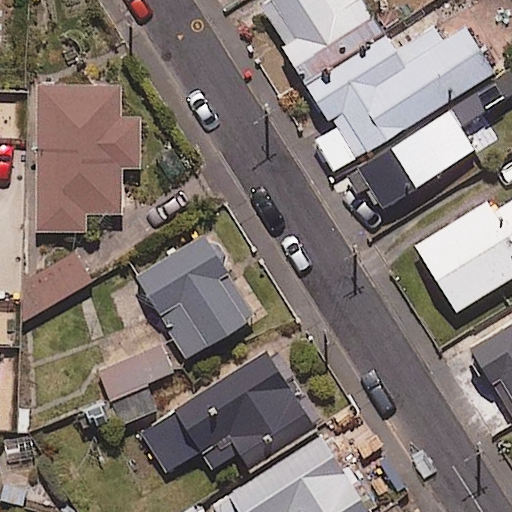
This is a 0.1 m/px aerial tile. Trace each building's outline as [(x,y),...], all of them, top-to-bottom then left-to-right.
[(307,89),(383,38),(364,10),(378,0),(268,0),(261,5),(287,44),(280,49),(307,89)] [(383,38),(307,89),(334,129),(314,142),(336,175),(353,163),(356,168),(507,67),(506,65),(494,74),(464,29),(441,44),(431,28),(393,53),(383,38)] [(511,73),(507,67),(356,168),(385,210),(473,151),(459,131),(511,95),(511,73)] [(120,87),(36,87),(35,233),(86,234),(86,216),(121,216),(121,170),(140,170),(140,119),(120,119),(120,87)] [(511,200),(492,213),(486,204),(415,248),(455,314),(511,279),(511,200)] [(254,320),(206,237),(138,277),(186,360),(254,320)] [(26,274),(27,317),(91,283),(72,249),(26,274)] [(511,329),(472,356),(511,417),(511,329)] [(174,371),(160,344),(95,376),(104,394),(121,427),(157,409),(145,385),(174,371)] [(200,450),(215,473),(235,460),(244,476),(321,427),(271,349),(141,433),(166,472),(200,450)] [(364,511),(320,439),(212,505),(216,511),(364,511)] [(203,511),(198,503),(183,511),(203,511)]
